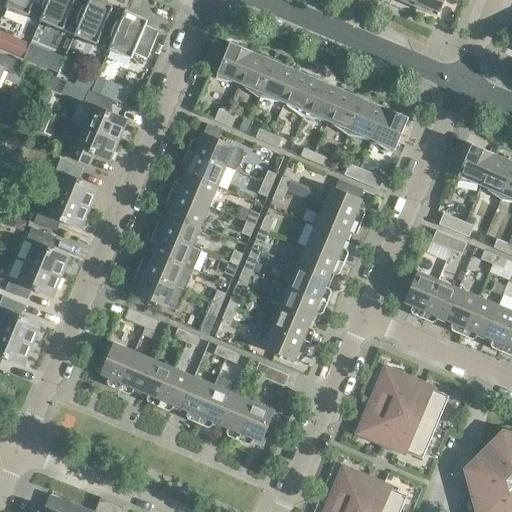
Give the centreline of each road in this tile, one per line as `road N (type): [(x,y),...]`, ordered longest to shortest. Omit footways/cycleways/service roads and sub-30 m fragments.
road 1 (residential): [(19,451),(205,1)]
road 2 (residential): [(363,319),(461,86)]
road 3 (tertiary): [(461,86),(261,0)]
road 4 (residential): [(277,511),(363,319)]
road 5 (residential): [(511,384),(363,319)]
road 6 (residential): [(168,511),(19,451)]
